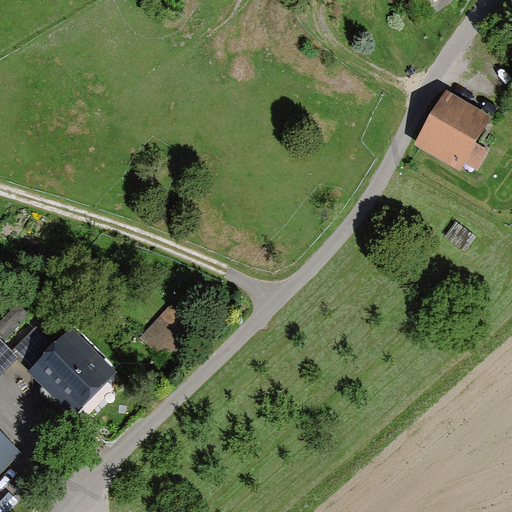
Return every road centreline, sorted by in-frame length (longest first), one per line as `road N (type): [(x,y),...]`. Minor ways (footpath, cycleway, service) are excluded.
road 1 (unclassified): [(58,511),(359,209),(446,46),(486,0)]
road 2 (track): [(278,296),(0,188)]
